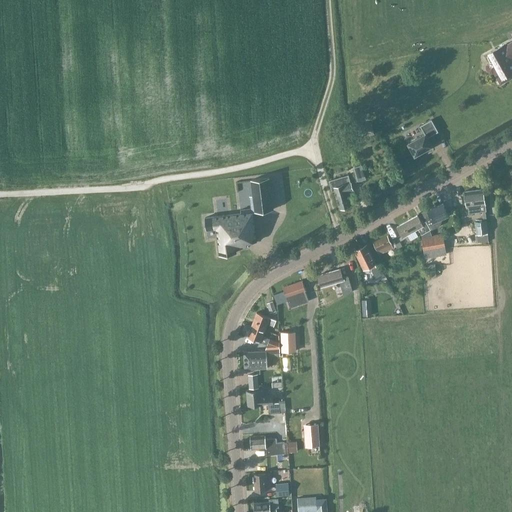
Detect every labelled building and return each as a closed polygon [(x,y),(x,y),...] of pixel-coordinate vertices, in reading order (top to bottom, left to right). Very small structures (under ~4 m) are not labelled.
[(489,53),(493,61),(488,64),(487,66),(487,68),(489,71),(490,72),(492,72),(494,71),(501,83),(511,78),(509,74),(511,72),(511,42),(507,45),(506,44),(489,53)] [(425,134),(408,143),(414,155),(415,156),(415,155),(431,146),(432,146),(432,145),(427,137),(438,131),(431,120),(420,126),(425,134)] [(357,137),(373,134),(371,123),(355,126),(357,137)] [(409,136),(419,133),(417,125),(407,128),(409,136)] [(359,181),(365,179),(361,165),(354,168),(359,181)] [(348,175),(329,181),(332,191),(335,190),(336,195),(340,209),(350,206),(346,192),(353,190),(351,183),(348,175)] [(269,178),(251,180),(255,212),(273,209),(269,178)] [(469,213),(486,210),(485,205),(483,189),(465,191),(465,192),(463,192),(464,199),(466,199),(467,207),(468,207),(469,213)] [(422,212),(422,213),(430,230),(440,226),(442,221),(441,218),(448,215),(443,203),(436,206),(434,203),(422,212)] [(256,241),(253,212),(205,218),(206,230),(216,229),(219,253),(219,255),(220,254),(235,252),(235,253),(236,253),(236,251),(235,247),(247,246),(248,246),(248,245),(248,242),(256,241)] [(422,234),(430,229),(426,222),(422,224),(417,216),(397,227),(403,237),(419,228),(422,234)] [(489,242),(488,233),(486,220),(475,222),(477,234),(475,234),(476,243),(489,242)] [(443,234),(429,237),(422,238),(424,254),(446,250),(443,234)] [(379,255),(393,248),(387,235),(373,242),(379,255)] [(367,244),(354,250),(364,270),(370,267),(376,279),(385,275),(379,262),(376,264),(367,244)] [(342,291),(351,288),(348,276),(342,278),(340,269),(318,275),(321,287),(340,281),(342,291)] [(298,300),(308,296),(302,280),(283,287),(290,308),(300,304),(298,300)] [(270,312),(276,310),(273,301),(267,303),(270,312)] [(371,315),(371,307),(363,308),(363,315),(371,315)] [(252,325),(265,330),(267,324),(274,326),(276,320),(270,318),(270,317),(257,312),(252,325)] [(263,336),(265,330),(252,325),(247,338),(260,343),(260,342),(267,345),(269,339),(263,336)] [(293,331),(281,332),(282,352),(294,351),(293,331)] [(267,366),(267,357),(281,356),(280,348),(266,349),(267,351),(244,352),(245,369),(255,369),(255,367),(267,366)] [(273,403),(273,395),(264,395),(263,390),(247,391),(248,405),(261,404),(262,405),(268,404),(269,414),(280,413),(280,411),(286,411),(285,402),(279,403),(273,403)] [(318,423),(306,424),(307,446),(319,445),(318,423)] [(284,452),(283,442),(276,443),(276,438),(265,439),(265,436),(250,437),(251,449),(266,448),(266,455),(277,454),(277,453),(284,452)] [(255,491),(271,490),(269,474),(254,475),(255,491)] [(277,496),(289,495),(288,483),(276,484),(277,496)] [(317,496),(298,497),(299,511),(317,510),(317,496)] [(269,502),(254,503),(254,511),(276,511),(276,507),(279,507),(279,498),(269,499),(269,502)]
